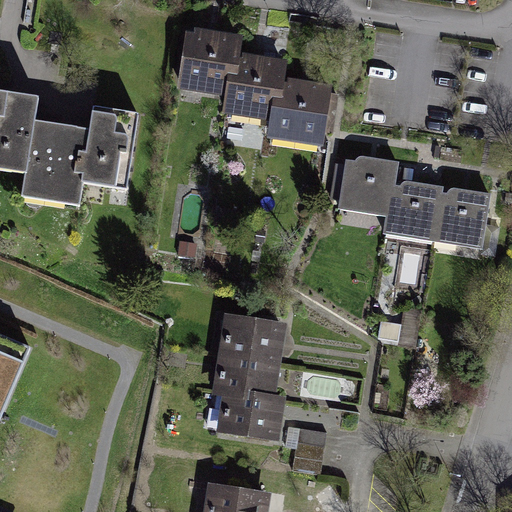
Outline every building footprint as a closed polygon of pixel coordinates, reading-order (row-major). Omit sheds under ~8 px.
[(235,35),(190,27),(180,83),(225,90),(235,35)] [(280,75),(283,57),(232,49),(224,106),(274,113),(280,75)] [(0,87),(2,76),(0,75),(0,172),(29,177),(38,123),(41,104),(0,97),(0,87)] [(320,135),(328,82),(280,75),(272,128),(320,135)] [(93,132),(38,123),(29,177),(26,197),(81,206),(85,184),(130,192),(142,117),(96,110),(93,132)] [(396,164),(348,157),(341,208),(390,214),(395,177),(396,164)] [(435,234),(442,184),(395,177),(390,214),(388,228),(435,234)] [(484,241),(491,191),(442,184),(435,234),(484,241)] [(282,321),(227,313),(216,386),(223,387),(271,394),(274,375),(279,343),(282,321)] [(0,442),(38,360),(0,342),(0,442)] [(278,395),(271,394),(223,387),(217,427),(273,435),(276,412),(278,395)] [(296,448),(295,470),(324,472),(326,431),(289,430),(288,448),(296,448)] [(260,511),(264,489),(210,480),(205,511),(260,511)]
